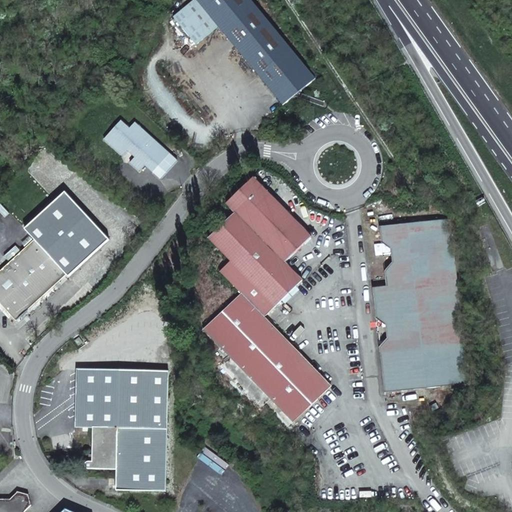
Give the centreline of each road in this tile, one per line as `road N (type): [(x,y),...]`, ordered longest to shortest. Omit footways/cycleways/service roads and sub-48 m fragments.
road 1 (trunk): [(375,0),(511,231)]
road 2 (trunk): [(384,0),(511,176)]
road 3 (trunk): [(511,143),(410,0)]
